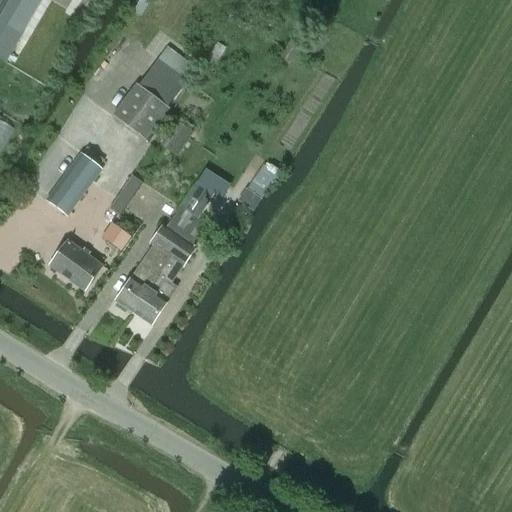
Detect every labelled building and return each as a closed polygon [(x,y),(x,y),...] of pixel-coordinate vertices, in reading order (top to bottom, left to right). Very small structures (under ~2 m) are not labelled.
[(0,0),(0,34),(20,0),(0,0)] [(140,18),(149,4),(143,0),(139,0),(132,12),(140,18)] [(279,58),(291,65),(301,48),(290,41),(279,58)] [(216,44),(206,60),(215,65),(225,49),(216,44)] [(158,60),(139,87),(135,85),(111,118),(146,143),(170,109),(168,108),(187,82),(158,60)] [(176,123),(161,147),(176,157),(192,133),(176,123)] [(66,218),(101,170),(82,155),(46,203),(66,218)] [(205,171),(167,227),(182,238),(169,258),(158,278),(133,314),(151,326),(168,302),(177,289),(171,285),(197,248),(209,229),(197,221),(223,183),(205,171)] [(109,210),(120,217),(142,184),(132,176),(109,210)] [(112,224),(101,238),(121,252),(131,238),(112,224)] [(182,238),(167,227),(163,225),(150,245),(153,247),(115,302),(133,314),(158,278),(169,258),(182,238)] [(84,292),(102,267),(67,242),(49,267),(84,292)]
